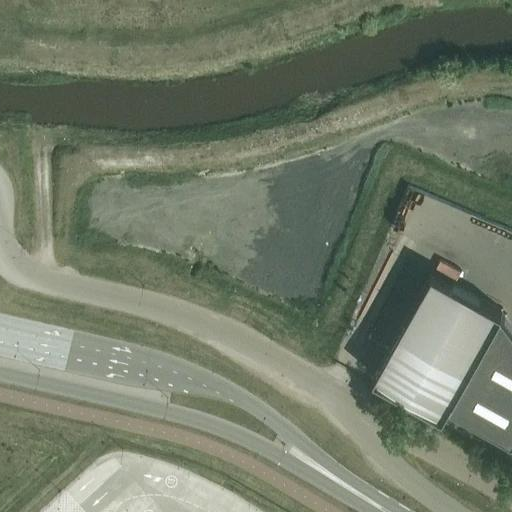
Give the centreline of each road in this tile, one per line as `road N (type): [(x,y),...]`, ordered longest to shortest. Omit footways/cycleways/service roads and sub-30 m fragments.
road 1 (tertiary): [(392,511),(260,409),(212,383),(0,327)]
road 2 (tertiary): [(0,373),(196,420),(384,511)]
road 3 (unclassified): [(324,387),(243,340),(155,306),(25,277),(0,240)]
road 4 (unknown): [(511,278),(477,235),(437,225),(324,387)]
road 5 (unclassified): [(511,493),(324,387)]
road 6 (unclassified): [(453,511),(409,478),(324,387)]
